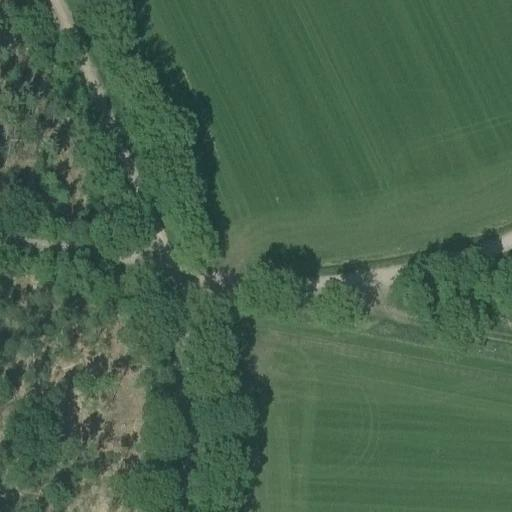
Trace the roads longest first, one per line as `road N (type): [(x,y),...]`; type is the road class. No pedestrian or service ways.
road 1 (track): [(56,0),(178,288)]
road 2 (track): [(178,288),(194,511)]
road 3 (track): [(318,304),(511,249)]
road 4 (track): [(511,346),(318,304)]
road 5 (track): [(178,288),(0,253)]
road 6 (track): [(178,288),(318,304)]
